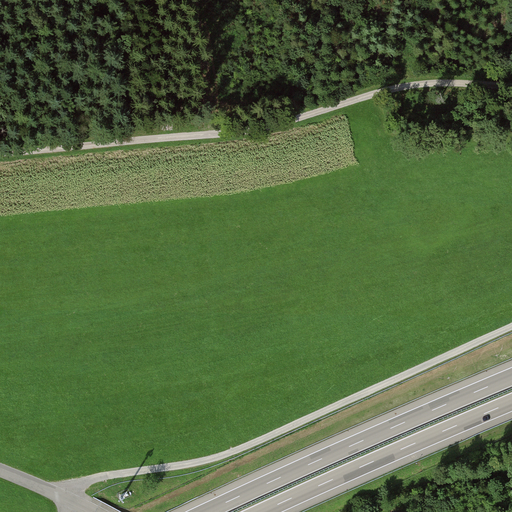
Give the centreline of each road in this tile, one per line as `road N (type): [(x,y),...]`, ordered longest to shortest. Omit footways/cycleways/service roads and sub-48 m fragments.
road 1 (track): [(511,85),(415,86),(249,130),(0,153)]
road 2 (track): [(71,500),(81,484),(206,459),(511,328)]
road 3 (motorway): [(511,377),(206,511)]
road 4 (motorway): [(262,511),(511,402)]
